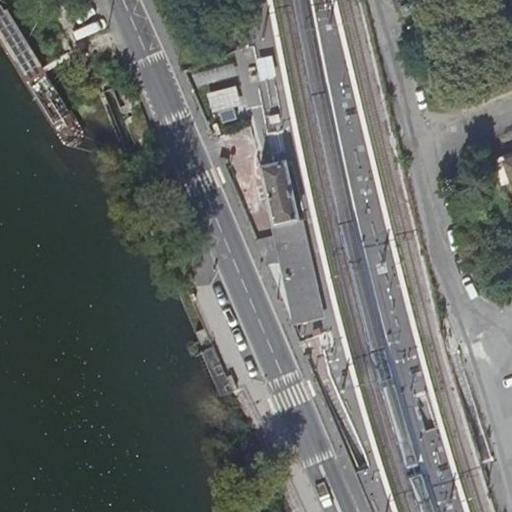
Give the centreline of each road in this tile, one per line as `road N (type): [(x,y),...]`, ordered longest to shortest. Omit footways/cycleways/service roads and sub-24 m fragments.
road 1 (secondary): [(339,511),(123,0)]
road 2 (unclassified): [(471,341),(511,485)]
